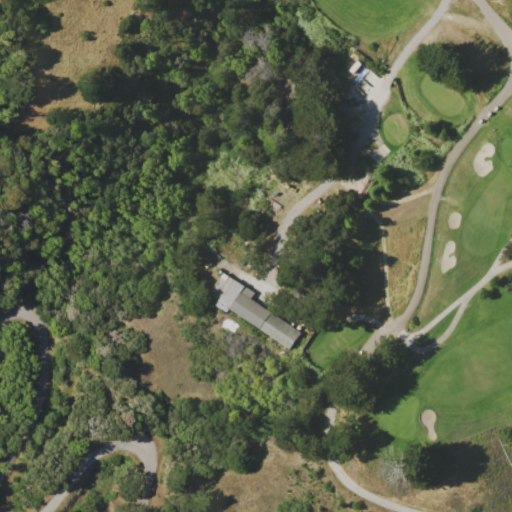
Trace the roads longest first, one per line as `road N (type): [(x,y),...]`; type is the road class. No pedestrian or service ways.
road 1 (residential): [(0,315),(39,311),(52,360),(0,486),(68,484),(108,448),(128,444),(152,458),(153,511),(396,505),(364,493),(329,458),(329,414),(339,392)]
road 2 (residential): [(339,392),(412,304),(453,156),(511,84),(509,37),(481,0)]
